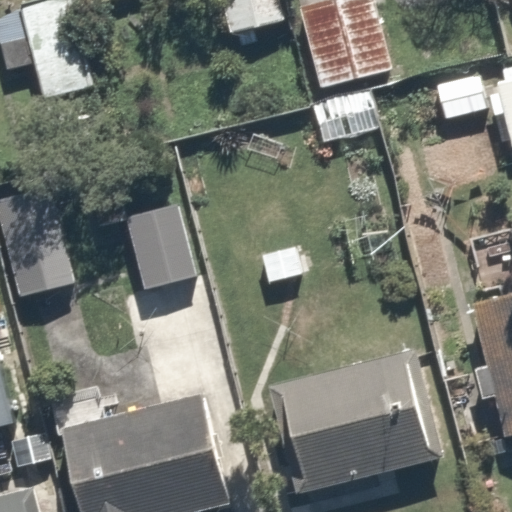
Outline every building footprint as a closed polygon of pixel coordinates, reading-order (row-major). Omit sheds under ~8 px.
[(39,73),(48,107),(100,94),(78,0),(0,18),(0,46),(8,80),(39,73)] [(287,0),(224,0),(237,41),(295,23),(287,0)] [(380,0),(362,0),(307,14),(327,94),(400,75),(380,0)] [(511,64),(495,70),(511,123),(511,155),(496,160),(505,188),(511,185),(511,64)] [(187,201),(129,218),(153,300),(211,282),(187,201)] [(67,224),(4,245),(23,306),(87,286),(67,224)] [(511,299),(477,310),(493,369),(477,374),(488,413),(501,410),(511,450),(511,299)] [(425,346),(276,387),(308,504),(457,463),(425,346)] [(0,347),(0,422),(17,417),(0,347)] [(205,385),(54,437),(79,511),(228,511),(247,506),(205,385)] [(44,511),(37,486),(0,496),(0,511),(44,511)]
